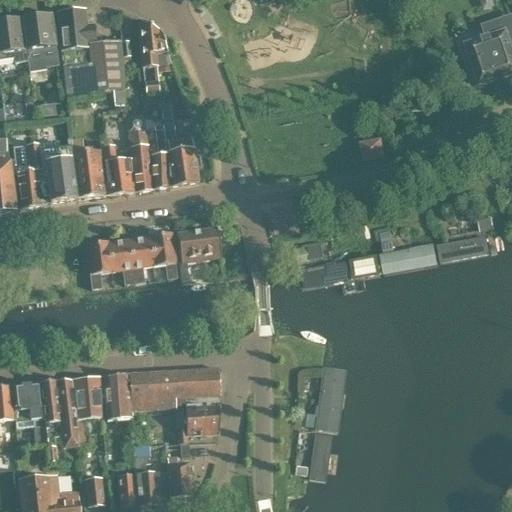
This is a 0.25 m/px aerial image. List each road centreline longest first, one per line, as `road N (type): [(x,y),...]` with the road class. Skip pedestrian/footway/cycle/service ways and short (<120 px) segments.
road 1 (tertiary): [(241,195),(355,186),(511,125)]
road 2 (residential): [(260,351),(0,373)]
road 3 (residential): [(0,228),(241,195)]
road 4 (tertiary): [(241,195),(212,84),(166,0)]
road 5 (residential): [(183,511),(210,498),(234,372),(260,364)]
road 6 (tertiary): [(260,351),(241,195)]
road 7 (tertiary): [(263,511),(260,364)]
